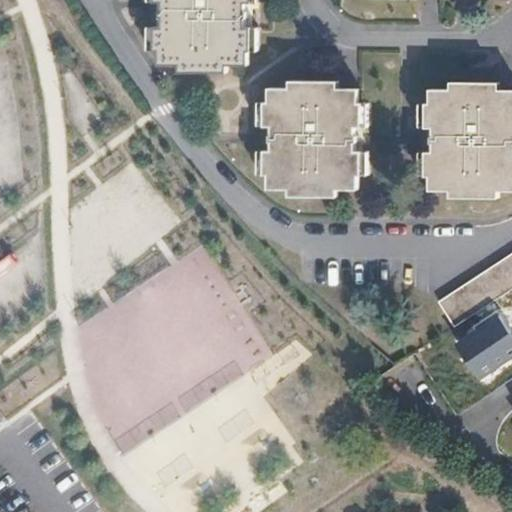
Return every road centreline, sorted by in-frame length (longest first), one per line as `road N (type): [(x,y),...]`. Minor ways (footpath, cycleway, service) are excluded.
road 1 (residential): [(511,233),(466,252),(307,248),(283,240),(218,188),(86,0)]
road 2 (residential): [(511,44),(391,41),(336,29),(305,0)]
